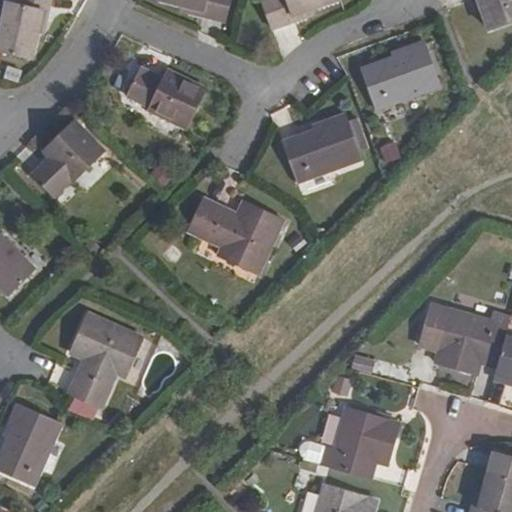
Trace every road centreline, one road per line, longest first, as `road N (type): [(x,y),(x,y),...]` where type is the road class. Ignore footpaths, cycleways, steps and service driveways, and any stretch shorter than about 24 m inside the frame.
road 1 (residential): [(426,0),(331,35),(271,91)]
road 2 (residential): [(271,91),(110,13)]
road 3 (residential): [(110,13),(54,89),(9,132)]
